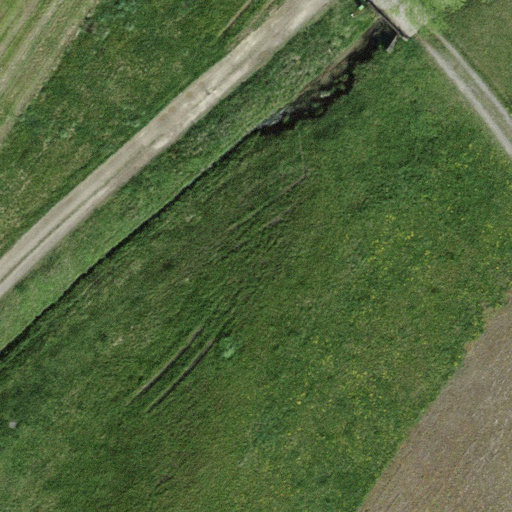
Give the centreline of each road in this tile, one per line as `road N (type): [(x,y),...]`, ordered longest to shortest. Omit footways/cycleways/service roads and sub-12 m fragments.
road 1 (track): [(320,0),(0,286)]
road 2 (track): [(386,0),(442,54),(511,143)]
